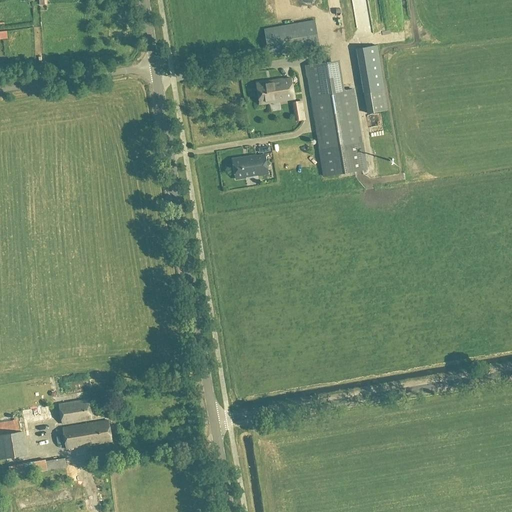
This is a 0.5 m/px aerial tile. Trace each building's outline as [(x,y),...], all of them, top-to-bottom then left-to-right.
[(314,21),(264,29),(269,57),(319,49),(314,21)] [(388,111),(384,89),(376,46),(356,49),(364,92),(367,114),(388,111)] [(353,90),(330,93),(325,63),(305,66),(310,96),(323,176),(366,169),(353,90)] [(294,99),(290,78),(290,80),(282,81),(282,80),(272,81),(272,82),(266,83),(266,82),(257,84),(260,104),(269,103),(269,102),(275,101),(275,102),(294,99)] [(242,158),(233,159),(236,179),(245,178),(245,177),(258,175),(258,176),(268,174),(264,154),(264,156),(256,157),(256,156),(248,157),(248,158),(242,159),(242,158)] [(79,387),(78,379),(63,380),(64,388),(79,387)] [(58,405),(62,425),(92,420),(88,400),(58,405)] [(23,431),(21,431),(18,420),(0,422),(0,460),(27,457),(23,431)] [(108,421),(63,429),(66,450),(111,442),(108,421)] [(31,462),(8,467),(10,478),(34,474),(34,475),(47,472),(46,471),(66,468),(64,458),(45,462),(45,461),(31,463),(31,462)] [(66,511),(73,511),(74,511),(71,503),(64,506),(66,511)]
